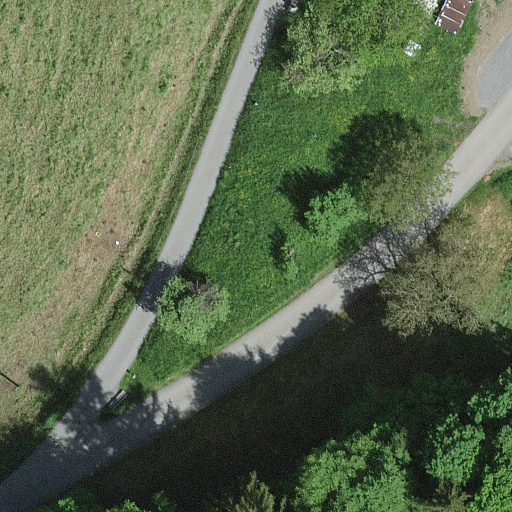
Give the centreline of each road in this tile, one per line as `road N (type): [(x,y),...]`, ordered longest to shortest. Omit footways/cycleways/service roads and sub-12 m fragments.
road 1 (residential): [(44,483),(154,417),(375,256),(444,194),(511,113)]
road 2 (unclassified): [(44,483),(43,465),(148,301),(270,0)]
